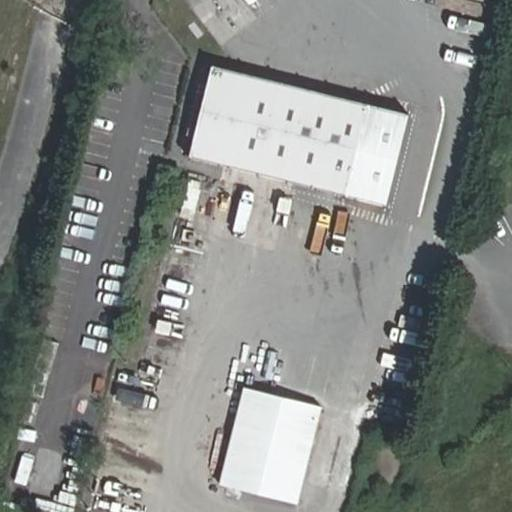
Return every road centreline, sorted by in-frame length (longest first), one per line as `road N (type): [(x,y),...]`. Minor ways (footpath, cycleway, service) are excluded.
road 1 (unknown): [(359,273),(280,267),(241,280),(151,506)]
road 2 (unknown): [(359,273),(325,479)]
